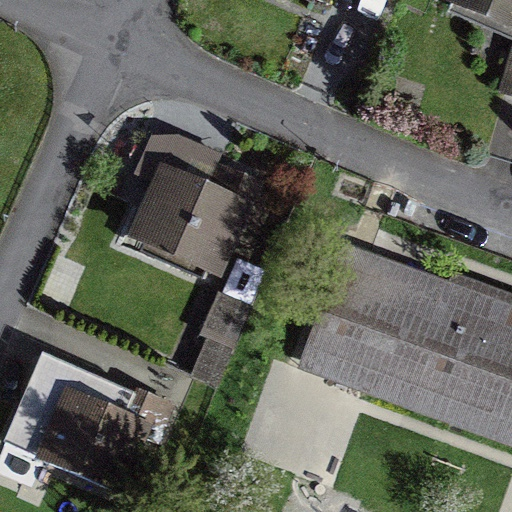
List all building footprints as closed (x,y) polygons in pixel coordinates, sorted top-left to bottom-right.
[(511,95),(511,0),(447,0),(511,28),(511,68),(505,93),(511,95)] [(265,188),(233,174),(223,198),(167,174),(138,240),(215,274),(238,220),(249,225),(265,188)] [(370,258),(365,272),(342,264),(332,293),(367,306),(339,383),(511,445),(511,298),(455,278),(452,287),(370,258)] [(221,298),(206,333),(233,345),(248,310),(221,298)] [(171,406),(138,391),(136,397),(44,357),(6,444),(119,493),(143,437),(155,443),(171,406)]
